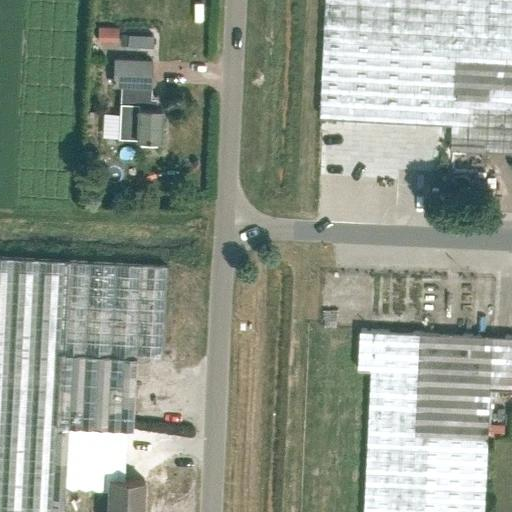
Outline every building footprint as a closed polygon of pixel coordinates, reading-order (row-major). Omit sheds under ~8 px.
[(511,0),(325,0),(321,90),(453,97),(451,148),(511,151),(511,0)] [(118,41),(118,28),(99,27),(99,41),(118,41)] [(127,40),(151,41),(152,31),(127,31),(127,40)] [(120,85),(117,138),(161,140),(162,109),(148,108),(150,86),(151,87),(152,61),(114,59),(113,85),(120,85)] [(63,511),(65,487),(107,489),(108,476),(121,477),(122,477),(125,427),(131,427),(135,355),(161,357),(166,264),(64,258),(0,254),(0,511),(63,511)] [(484,511),(491,387),(493,335),(361,329),(359,369),(371,369),(364,511),(484,511)] [(511,387),(511,335),(493,335),(491,387),(511,387)] [(141,511),(144,478),(122,477),(121,477),(108,476),(107,489),(105,511),(141,511)]
